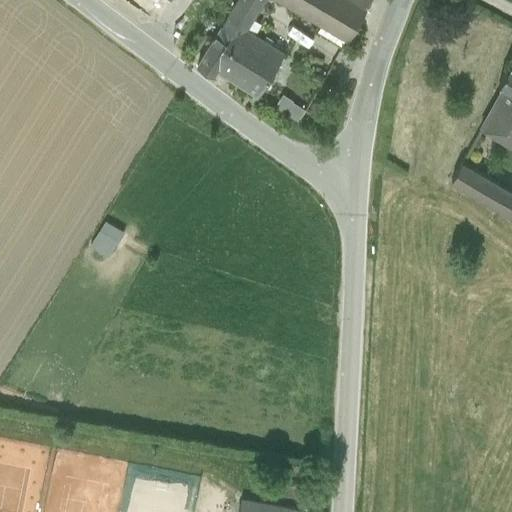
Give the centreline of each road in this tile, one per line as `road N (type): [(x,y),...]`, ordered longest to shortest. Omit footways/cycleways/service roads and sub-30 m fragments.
road 1 (unclassified): [(357,202),(84,0)]
road 2 (unclassified): [(341,511),(357,202)]
road 3 (unclassified): [(400,0),(370,88),(357,202)]
